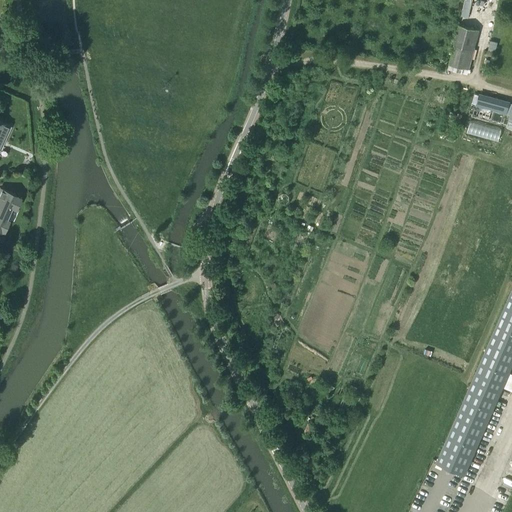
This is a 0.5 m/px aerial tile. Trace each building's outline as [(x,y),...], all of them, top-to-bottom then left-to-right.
[(453,44),(474,50),(479,30),(459,25),(453,44)] [(469,69),(474,50),(453,44),(448,64),(469,69)] [(511,104),(478,95),(475,106),(508,115),(511,104)] [(501,129),(470,120),(466,133),(498,142),(501,129)] [(0,146),(9,126),(0,121),(0,146)] [(0,230),(0,231),(1,230),(4,232),(8,221),(6,219),(11,207),(15,209),(20,198),(16,196),(0,188),(0,230)] [(511,287),(436,463),(465,475),(511,367),(511,287)] [(308,423),(303,435),(311,438),(315,426),(308,423)]
